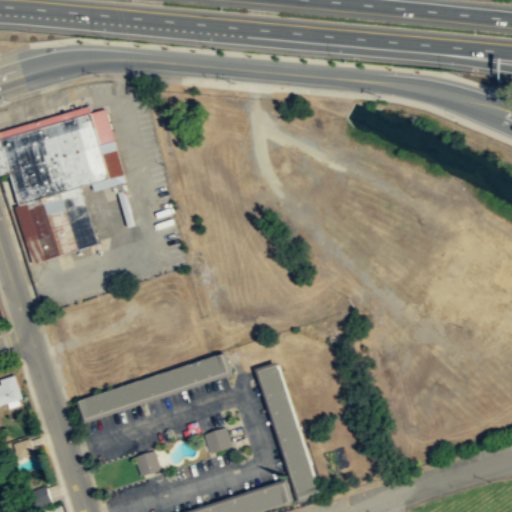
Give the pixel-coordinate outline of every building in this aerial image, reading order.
[(98,242),(32,263),(14,205),(8,207),(0,182),(0,138),(91,111),(110,177),(79,186),(98,242)] [(226,372),(220,353),(81,399),(87,417),(226,372)] [(320,491),(278,362),(260,370),(301,498),(320,491)] [(0,377),(14,374),(22,397),(0,403),(0,383),(1,383),(0,380),(0,377)] [(232,445),(225,426),(215,429),(204,433),(210,453),(232,445)] [(34,452),(32,446),(30,438),(30,437),(13,442),(18,458),(34,452)] [(161,468),(154,449),(144,452),(134,455),(141,475),(151,472),(161,468)] [(285,482),(193,511),(256,511),(291,501),(285,482)] [(51,500),(30,505),(25,490),(46,483),(51,500)] [(0,511),(0,501),(9,498),(13,511),(0,511)]
